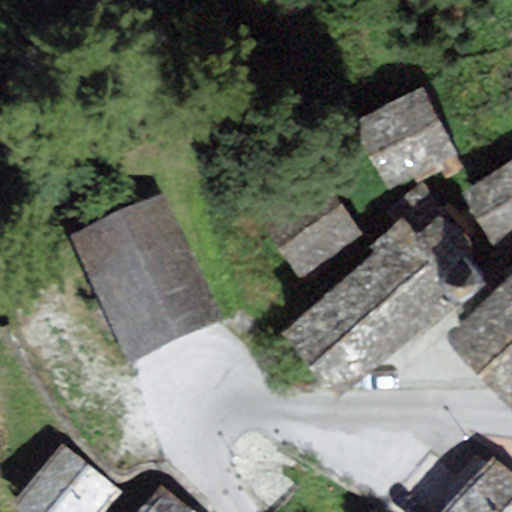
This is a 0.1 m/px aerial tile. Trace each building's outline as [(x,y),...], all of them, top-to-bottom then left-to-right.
[(422,93),(363,123),(394,180),(423,166),(452,152),(422,93)] [(511,225),(511,169),(468,197),(481,217),(493,237),(511,225)] [(492,266),(423,181),(385,211),(394,222),(367,243),(374,252),(281,325),(335,392),(492,266)] [(325,188),(269,227),(280,244),(299,272),(356,233),(325,188)] [(221,324),(165,199),(75,239),(131,364),(221,324)] [(511,276),(454,334),(511,391),(511,276)] [(92,511),(112,489),(63,449),(20,502),(32,511),(92,511)] [(511,511),(511,476),(496,462),(452,511),(511,511)] [(185,511),(162,493),(145,511),(185,511)]
